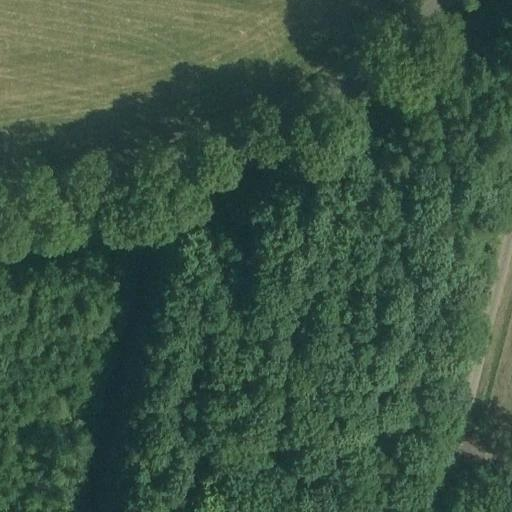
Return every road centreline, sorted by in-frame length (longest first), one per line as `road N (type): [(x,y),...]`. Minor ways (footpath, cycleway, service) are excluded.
road 1 (tertiary): [(0,197),(169,170),(237,144),(353,75),(440,0)]
road 2 (unclassified): [(441,511),(511,224)]
